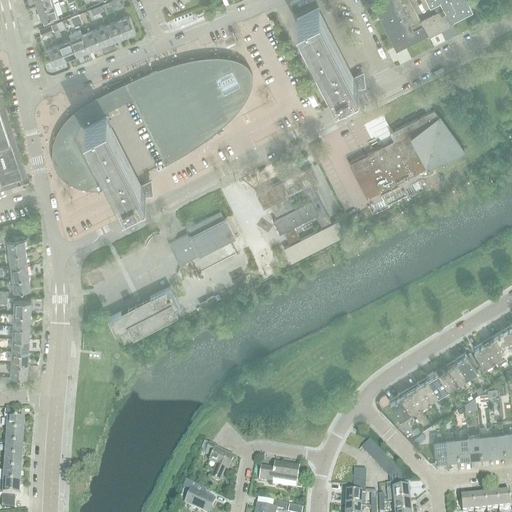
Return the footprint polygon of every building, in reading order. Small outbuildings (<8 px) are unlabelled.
[(400,3),(398,0),(382,0),(375,4),(397,48),(427,33),(423,25),(414,30),(412,25),(410,21),(407,16),(405,12),(402,7),(400,3)] [(450,21),(451,21),(470,11),(464,0),(426,0),(431,7),(440,2),(446,13),(450,21)] [(54,20),(53,16),(58,14),(54,2),(38,7),(42,19),(43,24),(54,20)] [(405,12),(414,7),(411,2),(402,7),(405,12)] [(354,76),(350,68),(319,7),(297,18),(336,95),(357,84),(358,87),(364,86),(357,74),(354,76)] [(407,16),(416,12),(414,7),(405,12),(407,16)] [(439,11),(421,21),(412,25),(414,30),(423,25),(427,33),(428,35),(452,23),(451,21),(450,21),(446,13),(442,16),(439,11)] [(410,21),(419,16),(416,12),(407,16),(410,21)] [(118,20),(124,36),(136,31),(129,15),(118,20)] [(419,16),(410,21),(412,25),(421,21),(419,16)] [(112,40),(124,36),(118,20),(106,25),(112,40)] [(42,35),(54,30),(51,24),(39,29),(42,35)] [(100,45),(112,40),(106,25),(94,29),(100,45)] [(81,29),(69,34),(71,39),(77,54),(89,50),(82,34),(81,29)] [(89,50),(100,45),(94,29),(82,34),(89,50)] [(65,59),(77,54),(71,39),(59,43),(65,59)] [(53,64),(65,59),(59,43),(47,48),(53,64)] [(245,98),(249,92),(251,85),(253,78),(252,73),(251,68),(248,64),(244,61),(237,58),(229,56),(221,55),(213,55),(200,56),(189,58),(188,58),(187,59),(176,62),(156,68),(137,76),(119,85),(101,94),(89,101),(85,103),(81,105),(66,119),(62,124),(58,131),(55,137),(53,144),(52,150),(52,157),(54,163),(57,170),(61,176),(67,180),(73,184),(80,187),(87,188),(94,189),(102,189),(102,188),(101,188),(75,138),(81,123),(132,97),(165,162),(164,163),(172,159),(189,149),(205,138),(220,126),(234,113),(238,109),(241,104),(245,98)] [(313,93),(308,95),(313,105),(318,103),(313,93)] [(462,148),(433,109),(390,131),(397,144),(410,169),(415,166),(417,171),(462,148)] [(0,110),(0,184),(13,180),(13,182),(23,179),(0,110)] [(142,183),(139,177),(106,115),(84,126),(123,202),(144,192),(146,194),(151,193),(145,181),(142,183)] [(410,169),(397,144),(384,150),(382,145),(349,162),(366,197),(395,183),(392,178),(410,169)] [(332,223),(312,183),(318,179),(310,165),(256,193),(264,207),(270,204),(276,217),(273,219),(280,233),(284,231),(290,244),(284,247),(291,262),(345,234),(338,220),(332,223)] [(224,218),(220,211),(186,228),(188,233),(168,243),(179,264),(215,246),(235,236),(226,217),(224,218)] [(9,253),(26,250),(24,238),(23,235),(14,236),(14,239),(7,240),(9,253)] [(11,265),(28,263),(26,250),(9,253),(11,265)] [(12,278),(29,275),(28,263),(11,265),(12,278)] [(29,275),(12,278),(14,291),(31,288),(29,275)] [(180,305),(171,286),(142,301),(140,298),(136,300),(138,303),(108,318),(116,333),(129,327),(134,336),(178,313),(175,307),(180,305)] [(209,304),(217,300),(213,294),(206,298),(209,304)] [(13,312),(30,313),(31,300),(14,299),(13,312)] [(30,326),(30,313),(13,312),(13,325),(30,326)] [(29,338),(30,326),(13,325),(12,338),(29,338)] [(511,345),(511,325),(503,331),(511,345)] [(504,353),(511,348),(511,345),(503,331),(493,337),(504,353)] [(494,359),(504,353),(493,337),(484,343),(494,359)] [(28,351),(29,338),(12,338),(11,350),(28,351)] [(485,365),(494,359),(484,343),(474,349),(485,365)] [(28,363),(28,351),(11,350),(11,363),(28,363)] [(467,376),(477,370),(466,354),(457,360),(467,376)] [(458,382),(467,376),(457,360),(447,365),(458,382)] [(27,377),(28,363),(11,363),(10,376),(27,377)] [(448,388),(458,382),(447,365),(438,371),(448,388)] [(448,388),(438,371),(434,374),(433,372),(427,375),(428,377),(439,394),(448,388)] [(429,400),(439,394),(428,377),(419,383),(429,400)] [(420,406),(429,400),(419,383),(409,389),(420,406)] [(420,406),(409,389),(406,391),(403,390),(399,393),(400,395),(410,411),(420,406)] [(401,417),(410,411),(400,395),(390,401),(401,417)] [(6,432),(23,433),(24,420),(19,420),(19,412),(5,412),(4,419),(7,419),(6,432)] [(504,455),(511,454),(511,430),(502,432),(504,455)] [(22,446),(23,433),(6,432),(6,444),(22,446)] [(502,432),(491,433),(493,457),(504,455),(502,432)] [(481,458),(493,457),(491,433),(479,434),(481,458)] [(479,434),(467,435),(470,459),(481,458),(479,434)] [(458,460),(470,459),(467,435),(456,436),(458,460)] [(456,436),(444,438),(447,461),(458,460),(456,436)] [(444,438),(433,439),(435,463),(447,461),(444,438)] [(370,440),(361,448),(365,453),(374,444),(370,440)] [(22,458),(22,446),(6,444),(5,457),(22,458)] [(228,470),(234,458),(215,449),(216,446),(210,444),(205,454),(211,457),(209,461),(215,463),(217,464),(215,468),(210,478),(219,482),(225,469),(228,470)] [(374,444),(365,453),(369,457),(378,449),(374,444)] [(378,449),(369,457),(373,461),(382,453),(378,449)] [(382,453),(373,461),(377,465),(386,457),(382,453)] [(21,471),(22,458),(5,457),(4,469),(21,471)] [(386,457),(377,465),(381,469),(390,461),(386,457)] [(390,461),(381,469),(385,474),(394,465),(390,461)] [(275,464),(274,469),(262,467),(260,480),(272,482),(273,477),(290,480),(290,481),(297,482),(299,467),(275,464)] [(394,465),(385,474),(389,478),(398,469),(394,465)] [(20,483),(21,471),(4,469),(3,482),(20,483)] [(398,469),(389,478),(390,484),(402,483),(401,472),(398,469)] [(0,481),(0,494),(2,495),(19,496),(20,483),(3,482),(0,481)] [(186,481),(183,488),(190,491),(184,503),(204,511),(209,511),(215,500),(203,495),(206,489),(195,485),(186,481)] [(390,484),(387,484),(387,490),(393,490),(394,502),(411,501),(409,488),(407,488),(407,482),(402,483),(390,484)] [(346,492),(346,505),(361,506),(362,493),(365,493),(365,487),(353,487),(348,486),(348,492),(346,492)] [(511,507),(510,500),(509,492),(497,493),(498,509),(511,507)] [(487,510),(498,509),(497,493),(485,494),(487,510)] [(475,511),(487,510),(485,494),(473,496),(475,511)] [(462,511),(465,511),(475,511),(473,496),(461,497),(462,511)] [(285,511),(287,504),(273,501),(272,507),(257,504),(255,511),(275,511),(276,509),(283,510),(282,511),(285,511)] [(411,511),(411,501),(394,502),(394,511),(411,511)]
